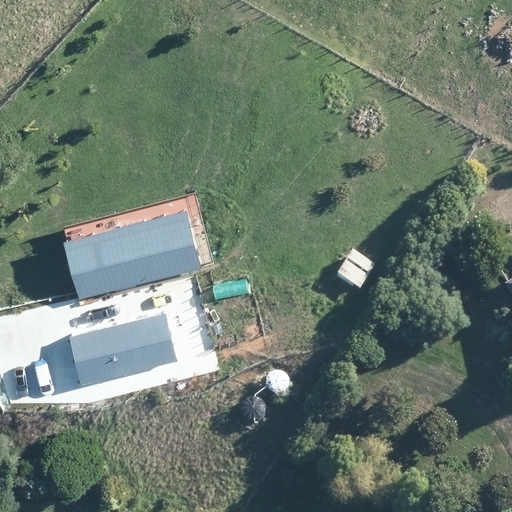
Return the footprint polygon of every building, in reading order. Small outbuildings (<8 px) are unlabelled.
[(364,75),(365,83),(372,83),(372,74),(364,75)] [(294,128),(303,133),(306,126),(297,122),(294,128)] [(87,295),(207,267),(194,209),(172,213),(102,231),(78,236),(87,295)] [(342,273),(364,288),(381,265),(360,249),(342,273)] [(89,381),(184,357),(172,310),(77,334),(89,381)] [(58,486),(53,465),(25,471),(30,492),(58,486)]
